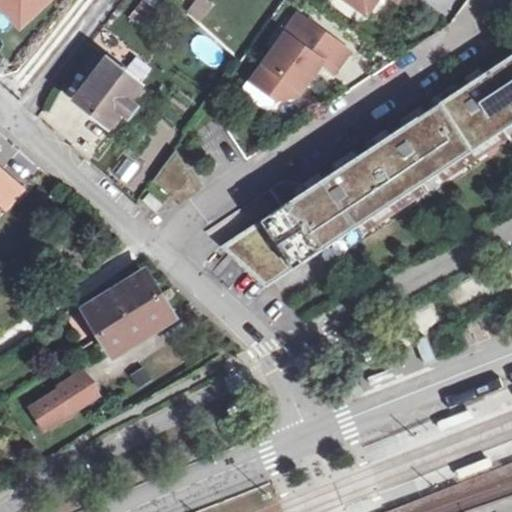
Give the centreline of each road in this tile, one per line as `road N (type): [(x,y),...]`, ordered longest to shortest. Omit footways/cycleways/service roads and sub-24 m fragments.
road 1 (residential): [(276,362),(153,242),(0,111)]
road 2 (residential): [(16,511),(276,362)]
road 3 (unclassified): [(511,352),(317,434)]
road 4 (unclassified): [(131,511),(317,434)]
